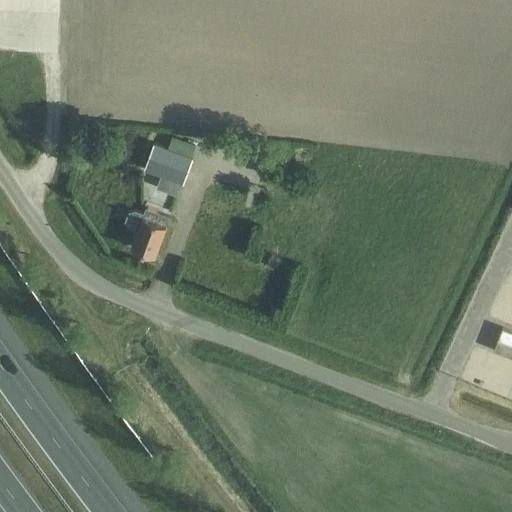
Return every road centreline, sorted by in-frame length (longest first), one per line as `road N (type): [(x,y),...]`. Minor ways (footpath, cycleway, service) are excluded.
road 1 (unclassified): [(511,444),(123,298),(48,237),(0,167)]
road 2 (motorway): [(109,511),(0,364)]
